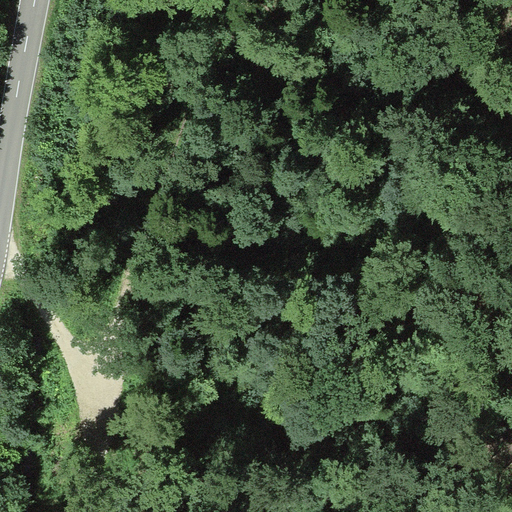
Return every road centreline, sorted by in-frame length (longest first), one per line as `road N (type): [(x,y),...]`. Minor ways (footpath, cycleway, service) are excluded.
road 1 (track): [(0,257),(62,334),(89,511)]
road 2 (tertiary): [(0,189),(36,0)]
